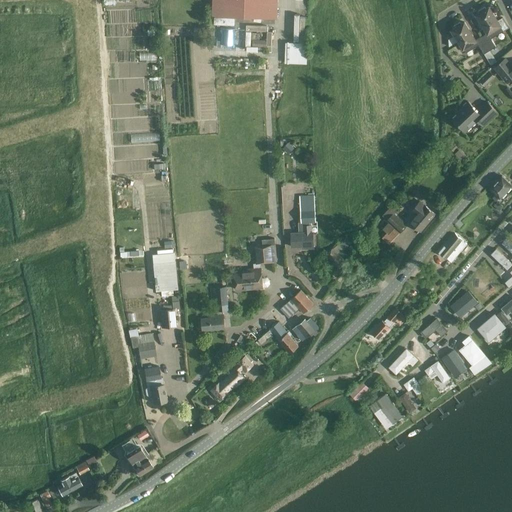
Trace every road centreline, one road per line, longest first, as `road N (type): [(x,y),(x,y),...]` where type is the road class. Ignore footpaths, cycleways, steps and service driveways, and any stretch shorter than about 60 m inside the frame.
road 1 (track): [(284,291),(267,100),(278,0)]
road 2 (residential): [(0,411),(122,377),(100,296),(93,229)]
road 3 (unclassified): [(391,289),(511,151)]
road 4 (residential): [(294,281),(175,400)]
road 5 (residential): [(336,314),(291,266),(285,186)]
road 6 (unclassified): [(100,511),(221,431)]
road 7 (residential): [(93,229),(103,213),(99,134),(88,115)]
